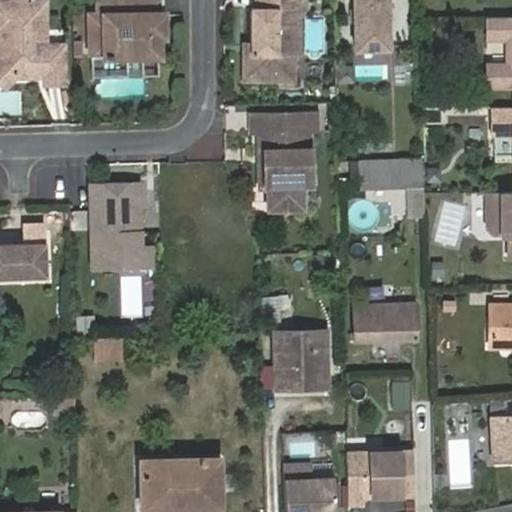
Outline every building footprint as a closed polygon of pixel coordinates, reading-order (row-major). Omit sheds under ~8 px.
[(0,0),(0,63),(14,77),(42,76),(43,84),(64,84),(63,44),(45,44),(44,0),(0,0)] [(130,0),(94,0),(94,15),(90,15),(91,53),(105,53),(105,55),(156,54),(155,34),(155,16),(160,16),(159,0),(141,0),(131,0),(130,0)] [(246,43),(246,53),(240,54),(240,78),(290,78),(289,55),(296,55),(294,6),(299,6),(298,0),(249,0),(250,7),(245,7),(246,43)] [(385,0),(352,0),(354,45),(387,44),(385,0)] [(511,15),(485,16),(486,37),(506,37),(511,42),(511,55),(506,62),(486,61),(486,84),(511,84),(511,15)] [(0,63),(0,83),(4,87),(14,77),(0,63)] [(511,104),(490,105),(490,131),(511,130),(511,189),(511,104)] [(315,112),(271,113),(272,129),(256,130),(258,185),(266,185),(267,208),(304,206),(303,183),(302,161),(311,160),(310,131),(316,131),(315,112)] [(271,113),(249,113),(249,129),(272,129),(271,113)] [(423,186),(423,159),(357,161),(358,188),(384,187),(404,187),(423,186)] [(312,183),(311,160),(302,161),(303,183),(312,183)] [(91,271),(131,270),(131,254),(136,255),(141,249),(139,182),(89,184),(91,271)] [(424,213),(423,186),(404,187),(405,214),(424,213)] [(405,214),(404,187),(384,187),(385,214),(405,214)] [(511,189),(487,189),(487,221),(493,227),(509,228),(509,249),(511,248),(511,189)] [(19,272),(19,279),(44,279),(42,242),(0,242),(0,278),(3,279),(3,272),(19,272)] [(131,254),(131,270),(152,269),(151,249),(141,249),(136,255),(131,254)] [(322,257),(307,258),(307,271),(322,271),(322,257)] [(124,276),(124,313),(141,313),(141,276),(124,276)] [(261,296),(261,321),(275,321),(275,311),(275,296),(261,296)] [(288,296),(275,296),(275,311),(288,311),(288,296)] [(353,304),(354,340),(414,339),(412,302),(353,304)] [(489,348),(511,348),(511,307),(487,308),(489,348)] [(92,317),(77,316),(77,333),(92,333),(92,317)] [(275,331),(276,387),(326,386),(324,331),(275,331)] [(93,339),(94,361),(126,360),(125,338),(93,339)] [(402,379),(389,379),(389,389),(402,388),(402,379)] [(71,397),(57,398),(57,417),(71,416),(71,397)] [(511,414),(490,415),(490,460),(511,459),(511,414)] [(473,485),(474,440),(449,439),(448,485),(473,485)] [(411,448),(344,450),(346,506),(362,505),(361,497),(413,496),(411,448)] [(139,459),(140,509),(218,508),(217,458),(139,459)] [(330,460),(310,459),(310,473),(330,473),(330,460)] [(333,511),(332,478),(284,480),(284,511),(333,511)]
